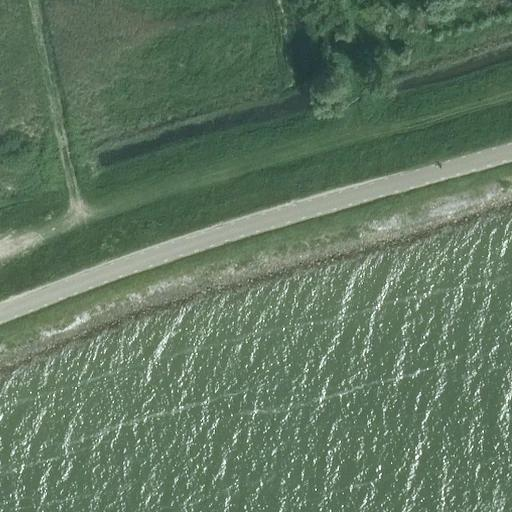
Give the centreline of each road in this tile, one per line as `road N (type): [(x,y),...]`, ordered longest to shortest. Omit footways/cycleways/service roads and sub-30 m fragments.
road 1 (tertiary): [(0,312),(179,245),(511,149)]
road 2 (track): [(0,249),(79,215),(356,135)]
road 3 (track): [(32,0),(71,182)]
road 4 (track): [(356,135),(511,97)]
